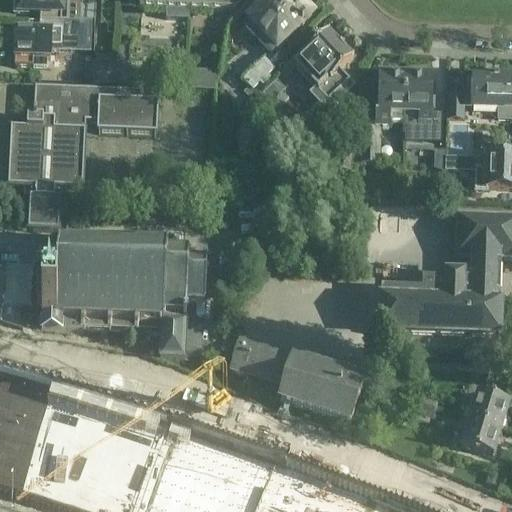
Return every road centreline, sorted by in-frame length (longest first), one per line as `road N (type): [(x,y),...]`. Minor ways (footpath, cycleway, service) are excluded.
road 1 (motorway): [(277,511),(0,416)]
road 2 (residential): [(511,28),(408,28),(362,0)]
